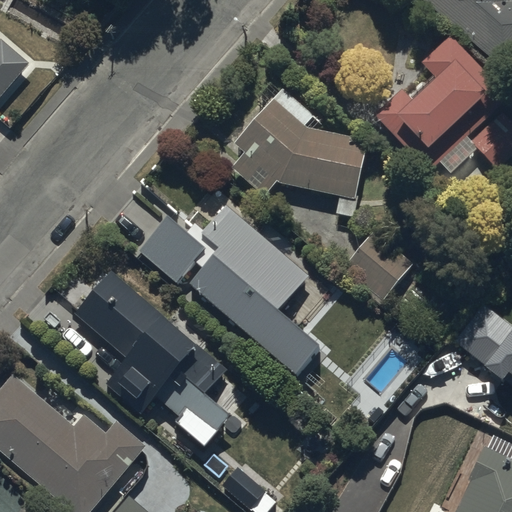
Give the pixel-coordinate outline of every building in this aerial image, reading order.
[(511,0),(420,0),(511,79),(511,0)] [(509,101),(451,38),(422,65),(438,83),(414,105),(403,93),(375,118),(428,175),(440,165),(467,140),(509,101)] [(0,100),(31,65),(1,40),(0,41),(0,100)] [(283,91),(274,101),(305,128),(314,118),(283,91)] [(245,156),(278,184),(280,186),(355,202),(368,143),(308,130),(305,128),(274,101),(235,146),(245,156)] [(511,123),(503,114),(471,144),(478,151),(498,173),(511,159),(511,123)] [(451,176),(478,151),(471,144),(467,140),(440,165),(451,176)] [(265,199),(278,184),(245,156),(232,170),(265,199)] [(204,272),(190,288),(297,379),(321,351),(279,315),(310,279),(227,209),(205,235),(196,227),(188,237),(206,252),(195,265),(204,272)] [(169,221),(140,254),(177,286),(195,265),(206,252),(188,237),(169,221)] [(345,270),(384,302),(413,266),(374,235),(345,270)] [(112,274),(75,316),(124,358),(103,383),(142,416),(157,400),(182,421),(178,426),(205,450),(231,420),(206,399),(228,373),(200,350),(199,351),(159,317),(160,316),(112,274)] [(511,325),(483,303),(454,340),(504,379),(510,372),(511,372),(511,325)] [(0,394),(0,452),(70,511),(93,511),(144,454),(147,450),(117,425),(115,428),(107,437),(85,419),(76,430),(14,378),(0,394)] [(511,511),(511,456),(483,444),(469,477),(471,478),(467,487),(459,484),(446,511),(443,511),(435,508),(433,511),(511,511)] [(238,471),(223,488),(250,511),(252,511),(253,511),(266,496),(267,495),(238,471)] [(270,511),(277,505),(266,496),(253,511),(270,511)] [(145,511),(130,499),(118,511),(145,511)]
